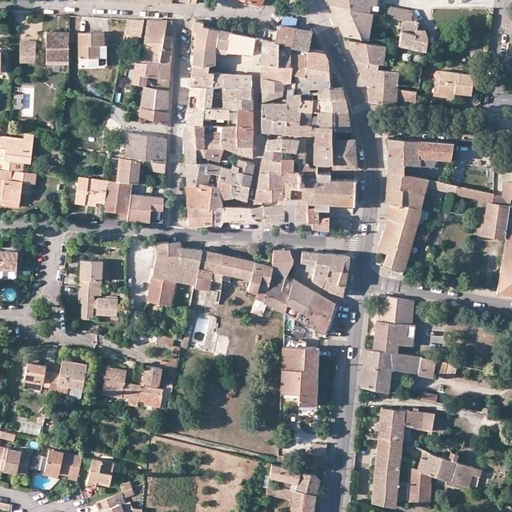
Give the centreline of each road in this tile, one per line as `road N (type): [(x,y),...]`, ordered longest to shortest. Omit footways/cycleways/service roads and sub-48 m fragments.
road 1 (residential): [(364,119),(475,126),(492,118),(505,0)]
road 2 (residential): [(181,11),(174,233)]
road 3 (secondary): [(358,309),(335,511)]
road 4 (tertiary): [(362,279),(511,308)]
road 5 (residential): [(181,11),(46,4)]
road 6 (secondary): [(311,0),(364,119)]
road 7 (secondary): [(364,119),(374,173),(366,245)]
road 8 (residential): [(174,233),(295,242)]
